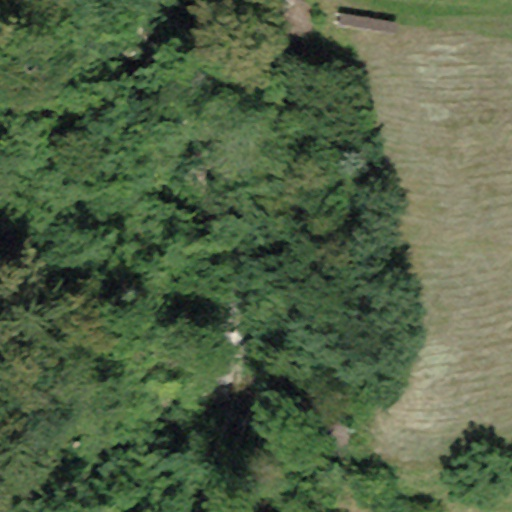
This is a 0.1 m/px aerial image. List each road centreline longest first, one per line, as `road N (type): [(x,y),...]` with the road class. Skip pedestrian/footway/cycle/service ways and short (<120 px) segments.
road 1 (track): [(511,20),(362,0)]
road 2 (track): [(511,433),(459,450),(422,451),(387,438)]
